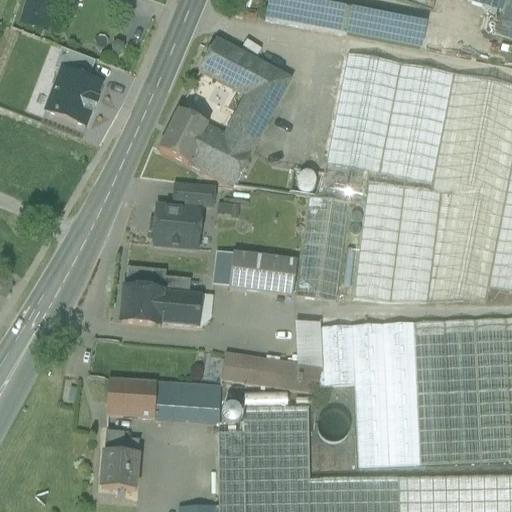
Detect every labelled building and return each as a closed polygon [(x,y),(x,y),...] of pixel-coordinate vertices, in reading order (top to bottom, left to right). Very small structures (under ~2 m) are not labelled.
[(449,0),(499,15),(499,14),(503,0),(449,0)] [(511,0),(503,0),(499,14),(511,17),(511,0)] [(25,2),(16,28),(36,35),(45,9),(25,2)] [(283,5),(269,2),(265,23),(279,25),(283,5)] [(346,17),(283,5),(279,25),(342,38),(346,17)] [(511,17),(499,14),(499,15),(493,35),(511,40),(511,17)] [(388,25),(346,17),(342,38),(384,46),(388,25)] [(291,82),(215,43),(199,76),(244,99),(274,114),(291,82)] [(54,66),(61,69),(87,79),(94,62),(61,49),(54,66)] [(511,114),(511,88),(346,57),(321,177),(319,193),(362,201),(363,187),(439,199),(440,198),(439,196),(479,195),(480,197),(495,197),(511,114)] [(61,69),(44,115),(81,129),(98,83),(87,79),(61,69)] [(274,114),(244,99),(223,137),(252,153),(274,114)] [(223,137),(180,114),(159,153),(231,192),(252,153),(223,137)] [(479,195),(439,196),(440,198),(439,199),(426,305),(484,304),(487,292),(511,160),(511,114),(495,197),(480,197),(479,195)] [(511,160),(487,292),(511,296),(511,160)] [(321,177),(291,172),(287,197),(317,202),(319,193),(321,177)] [(439,199),(363,187),(362,201),(361,209),(397,214),(388,307),(426,306),(426,305),(439,199)] [(212,194),(175,190),(173,207),(199,209),(211,210),(212,194)] [(347,207),(307,202),(296,301),(337,305),(347,207)] [(199,209),(174,207),(173,212),(156,210),(155,222),(151,224),(150,234),(154,237),(152,249),(196,253),(200,214),(199,214),(199,209)] [(397,214),(361,209),(352,302),(388,307),(397,214)] [(296,265),(232,257),(228,291),(291,299),(296,265)] [(165,274),(125,269),(119,325),(194,333),(198,298),(189,297),(190,284),(164,281),(165,274)] [(511,322),(412,327),(319,331),(322,372),(320,372),(318,391),(354,389),(357,472),(511,464),(511,322)] [(319,327),(294,327),(296,368),(320,372),(322,372),(319,331),(319,327)] [(296,368),(224,358),(218,383),(317,398),(318,391),(320,372),(296,368)] [(155,387),(107,384),(105,420),(153,423),(155,387)] [(220,391),(155,387),(153,423),(218,427),(220,391)] [(511,511),(511,480),(308,484),(307,412),(242,414),(242,438),(217,438),(218,510),(214,511),(511,511)] [(124,436),(105,435),(103,456),(122,457),(123,443),(124,436)] [(138,444),(123,443),(122,457),(137,458),(138,444)] [(122,457),(103,456),(100,493),(134,495),(137,458),(122,457)]
